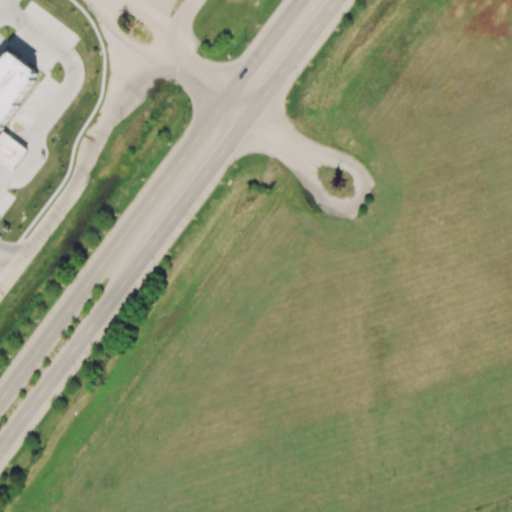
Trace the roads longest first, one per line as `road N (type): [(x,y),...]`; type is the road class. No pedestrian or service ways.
road 1 (primary): [(300,0),(0,397)]
road 2 (primary): [(0,446),(252,114)]
road 3 (residential): [(0,288),(79,179),(110,113),(167,49),(195,0)]
road 4 (track): [(295,161),(350,176),(350,207),(316,204),(295,161)]
road 5 (primary): [(252,114),(337,0)]
